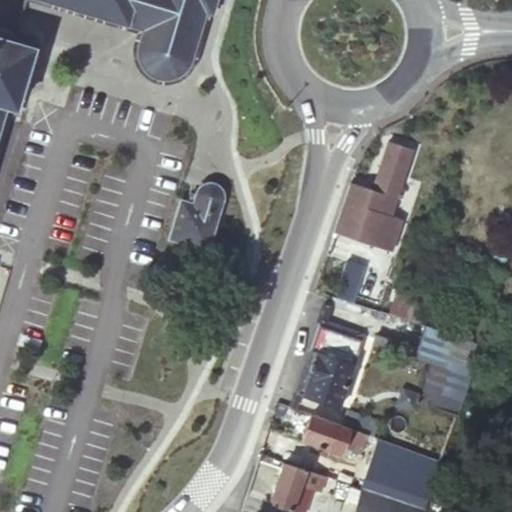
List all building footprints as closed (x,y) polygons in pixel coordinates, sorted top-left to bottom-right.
[(46,0),(146,30),(143,38),(142,49),(145,61),(151,67),(158,72),(168,73),(177,72),(184,68),(189,63),(192,58),(204,15),(206,8),(202,7),(204,0),(46,0)] [(204,0),(202,7),(206,8),(216,11),(218,0),(204,0)] [(0,111),(7,87),(19,90),(32,48),(12,42),(0,38),(0,111)] [(351,182),(335,231),(389,250),(400,221),(390,218),(397,198),(402,201),(405,191),(400,189),(413,152),(391,145),(375,190),(351,182)] [(172,238),(196,246),(207,250),(224,195),(224,191),(223,188),(219,184),(215,182),(212,181),(210,181),(206,182),(202,184),(198,190),(195,201),(184,198),(172,238)] [(335,293),(351,299),(354,292),(362,267),(345,261),(335,293)] [(387,303),(384,313),(416,324),(425,299),(392,288),(387,303)] [(351,299),(350,303),(384,313),(387,303),(354,292),(351,299)] [(76,332),(123,347),(130,327),(83,311),(76,332)] [(318,327),(358,343),(361,336),(320,320),(318,327)] [(336,406),(358,343),(318,327),(295,391),(336,406)] [(464,400),(484,345),(426,327),(415,357),(433,363),(424,389),(432,409),(457,418),(464,400)] [(117,367),(123,347),(76,332),(70,353),(117,367)] [(349,429),(370,436),(375,421),(345,411),(341,425),(349,429)] [(341,425),(311,414),(302,439),(340,452),(343,445),(349,429),(341,425)] [(408,468),(414,453),(370,436),(349,429),(343,445),(408,468)] [(434,480),(440,462),(414,453),(408,468),(407,471),(434,480)] [(318,490),(323,476),(283,462),(269,501),(298,511),(301,511),(308,495),(298,492),(301,483),(318,490)]
